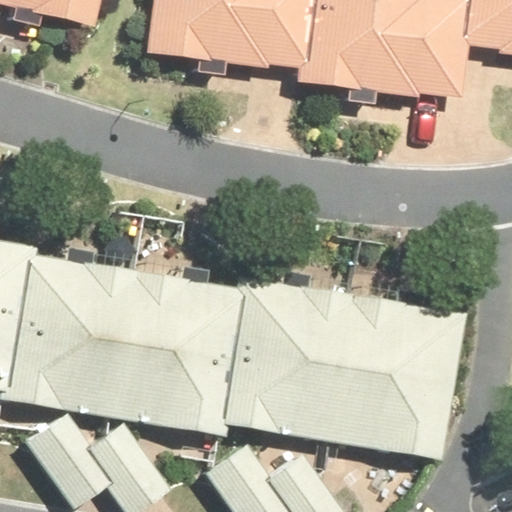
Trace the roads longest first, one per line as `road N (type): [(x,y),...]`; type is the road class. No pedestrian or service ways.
road 1 (residential): [(490,202),(334,199),(180,166),(0,109)]
road 2 (residential): [(436,511),(491,400),(500,309),(490,202)]
